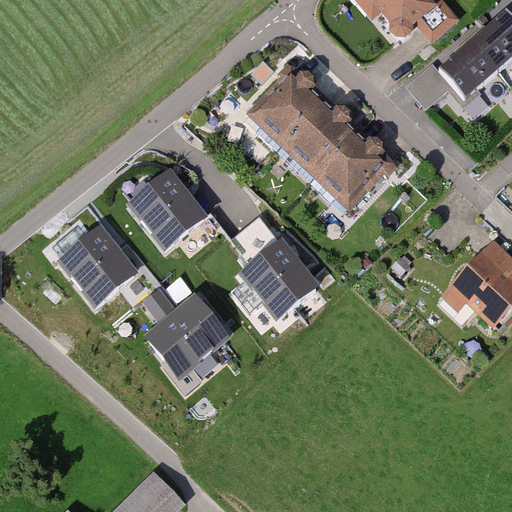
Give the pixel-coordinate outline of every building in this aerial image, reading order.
[(431,8),(423,0),(365,0),(400,39),(420,22),(434,39),(456,20),(440,1),(431,8)] [(511,22),(508,17),(474,47),(499,75),(511,64),(511,22)] [(474,47),(440,76),(465,104),(499,75),(474,47)] [(434,68),(407,91),(427,114),(454,91),(434,68)] [(325,107),(295,77),(249,124),(280,153),(325,107)] [(356,137),(325,107),(280,153),(310,183),(356,137)] [(387,167),(356,137),(310,183),(341,213),(387,167)] [(204,223),(169,181),(133,211),(167,253),(204,223)] [(261,222),(236,240),(257,268),(282,249),(261,222)] [(101,236),(63,265),(96,308),(134,279),(101,236)] [(317,294),(282,250),(243,281),(278,325),(317,294)] [(511,309),(511,286),(487,262),(444,307),(464,326),(477,313),(494,328),(511,309)] [(173,313),(160,298),(147,309),(159,324),(173,313)] [(195,305),(147,343),(187,394),(198,385),(189,373),(226,344),(213,328),(219,323),(206,306),(200,311),(195,305)] [(170,511),(177,506),(155,484),(125,511),(170,511)]
